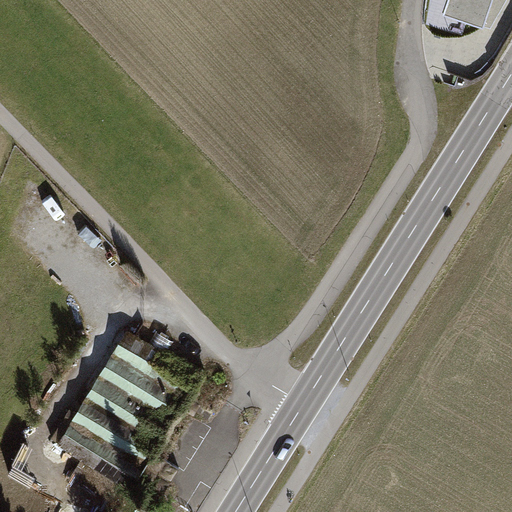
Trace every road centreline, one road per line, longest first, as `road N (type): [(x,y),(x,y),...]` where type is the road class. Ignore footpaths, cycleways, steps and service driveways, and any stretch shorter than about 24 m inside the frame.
road 1 (unclassified): [(255,374),(317,308),(415,154),(422,123),(409,52),(414,0)]
road 2 (secondary): [(511,70),(302,405)]
road 3 (unclassified): [(0,113),(255,374)]
road 4 (secondary): [(302,405),(235,511)]
